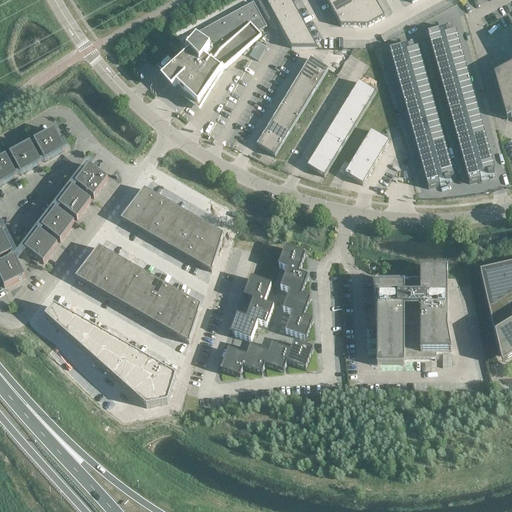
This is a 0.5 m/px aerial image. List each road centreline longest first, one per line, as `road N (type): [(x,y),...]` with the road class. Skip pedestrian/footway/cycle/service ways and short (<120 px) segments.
road 1 (unclassified): [(54,0),(131,99),(232,173),(348,213),(425,219),(511,209)]
road 2 (motorway): [(156,511),(0,378)]
road 3 (motorway): [(113,511),(0,385)]
road 4 (motorway): [(85,511),(0,416)]
